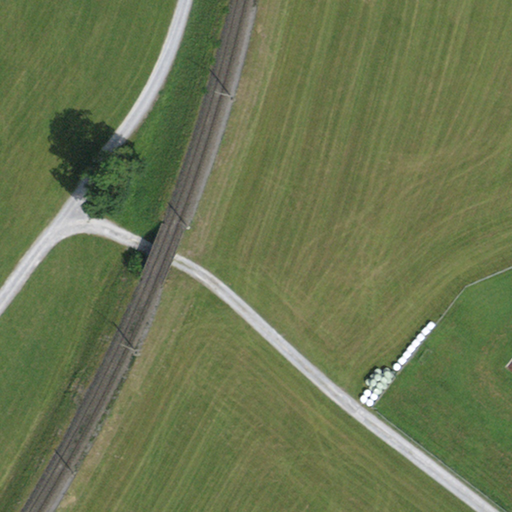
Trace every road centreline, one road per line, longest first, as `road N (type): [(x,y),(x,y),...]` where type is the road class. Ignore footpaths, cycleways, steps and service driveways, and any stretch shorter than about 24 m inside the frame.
road 1 (track): [(55,229),(103,226),(187,265),(489,511)]
road 2 (track): [(182,0),(163,67),(136,119),(0,301)]
